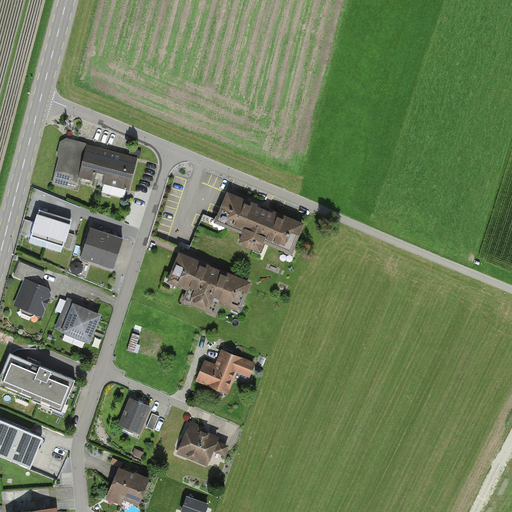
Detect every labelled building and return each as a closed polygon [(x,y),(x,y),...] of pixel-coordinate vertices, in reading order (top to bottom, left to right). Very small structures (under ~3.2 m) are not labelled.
[(128,186),(135,161),(114,156),(113,159),(97,155),(98,150),(67,142),(63,144),(53,184),(77,190),(82,174),(99,179),(98,185),(102,186),(104,180),(113,183),(110,193),(124,197),(127,186),(128,186)] [(302,220),(232,191),(220,219),(241,228),(236,241),(265,253),(271,241),(290,249),(302,220)] [(72,220),(40,210),(31,237),(71,249),(75,235),(68,233),(72,220)] [(33,222),(25,220),(21,233),(28,236),(33,222)] [(123,239),(91,229),(81,257),(113,268),(123,239)] [(253,281),(183,252),(171,280),(192,289),(187,302),(217,314),(222,302),(241,310),(253,281)] [(45,272),(20,262),(14,276),(26,281),(17,304),(41,314),(49,294),(47,290),(39,286),(45,272)] [(66,301),(61,299),(56,311),(61,313),(66,301)] [(83,306),(69,300),(58,327),(89,340),(99,316),(82,309),(83,306)] [(128,349),(140,353),(149,328),(137,323),(128,349)] [(254,364),(223,351),(217,367),(206,362),(199,379),(227,391),(236,369),(249,374),(254,364)] [(75,380),(10,353),(0,377),(0,386),(62,412),(75,380)] [(140,431),(150,407),(131,399),(121,423),(125,424),(122,431),(133,435),(136,429),(140,431)] [(159,416),(153,414),(147,427),(154,430),(159,416)] [(43,437),(0,419),(0,455),(30,468),(43,437)] [(203,430),(191,425),(179,452),(207,464),(213,449),(224,454),(228,446),(216,441),(217,438),(203,432),(203,430)] [(153,480),(120,468),(109,500),(123,505),(125,500),(143,506),(153,480)] [(204,511),(207,506),(187,499),(182,511),(204,511)]
